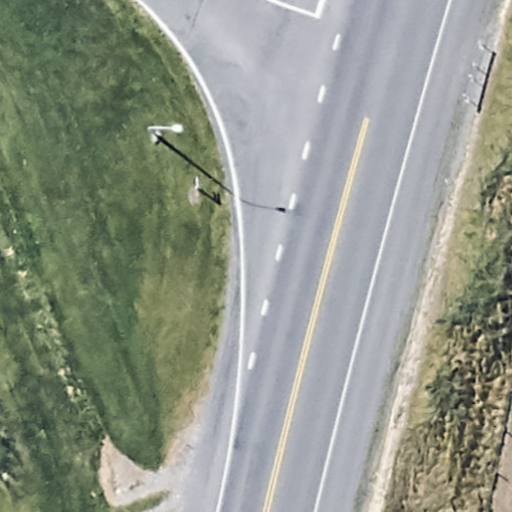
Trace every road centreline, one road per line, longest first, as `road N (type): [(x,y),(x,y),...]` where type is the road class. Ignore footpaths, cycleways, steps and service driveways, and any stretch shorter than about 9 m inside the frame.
road 1 (trunk): [(260,511),(363,108)]
road 2 (unclassified): [(363,108),(179,0)]
